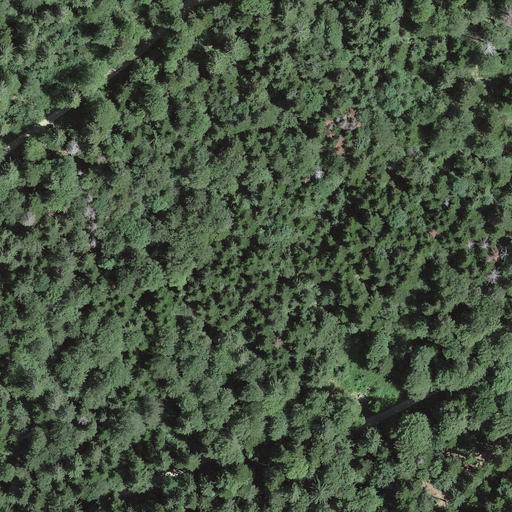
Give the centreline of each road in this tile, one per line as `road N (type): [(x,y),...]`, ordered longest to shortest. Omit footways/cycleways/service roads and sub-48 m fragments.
road 1 (track): [(0,500),(130,493),(252,438),(343,431),(511,359)]
road 2 (track): [(0,146),(82,91),(156,11),(182,0)]
